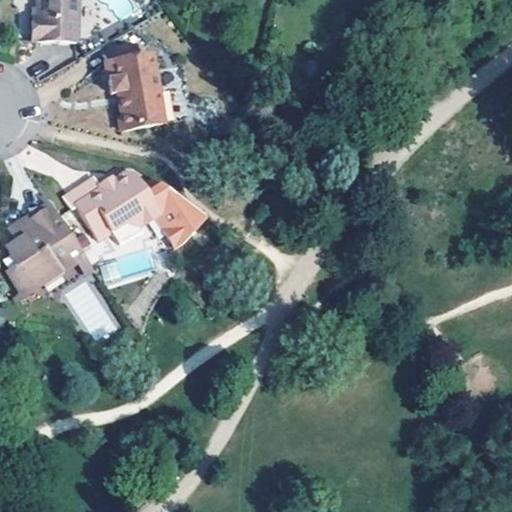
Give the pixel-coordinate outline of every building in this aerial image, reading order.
[(38,0),(38,13),(37,23),(31,23),(30,46),(75,47),(78,0),(38,0)] [(115,124),(117,136),(158,130),(149,61),(111,65),(113,84),(105,85),(107,100),(115,99),(115,102),(118,124),(115,124)] [(104,66),(105,85),(113,84),(111,65),(104,66)] [(93,243),(108,233),(117,249),(134,246),(142,239),(137,231),(154,220),(169,244),(174,245),(203,226),(153,189),(141,197),(139,193),(130,180),(121,179),(109,186),(92,197),(86,201),(79,190),(59,202),(67,214),(71,211),(93,243)] [(79,190),(86,201),(92,197),(109,186),(107,182),(96,189),(91,182),(79,190)] [(141,197),(153,189),(150,186),(139,193),(141,197)] [(47,210),(42,202),(37,206),(42,213),(47,210)] [(80,262),(47,210),(42,213),(25,224),(29,230),(24,233),(11,241),(15,247),(12,250),(9,252),(8,253),(7,255),(7,257),(8,259),(14,269),(6,274),(19,296),(22,300),(39,289),(57,277),(71,269),(80,262)] [(7,235),(11,241),(24,233),(29,230),(25,224),(7,235)] [(80,262),(71,269),(79,282),(89,275),(80,262)] [(60,282),(57,277),(39,289),(42,294),(60,282)] [(89,342),(115,331),(93,280),(67,290),(89,342)] [(13,306),(22,300),(19,296),(10,302),(13,306)]
